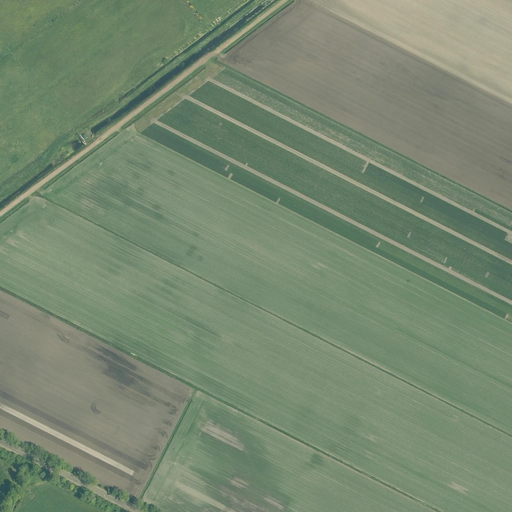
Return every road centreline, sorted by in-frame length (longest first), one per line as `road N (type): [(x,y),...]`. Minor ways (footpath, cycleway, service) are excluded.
road 1 (track): [(0,215),(283,0)]
road 2 (tertiary): [(136,511),(0,442)]
